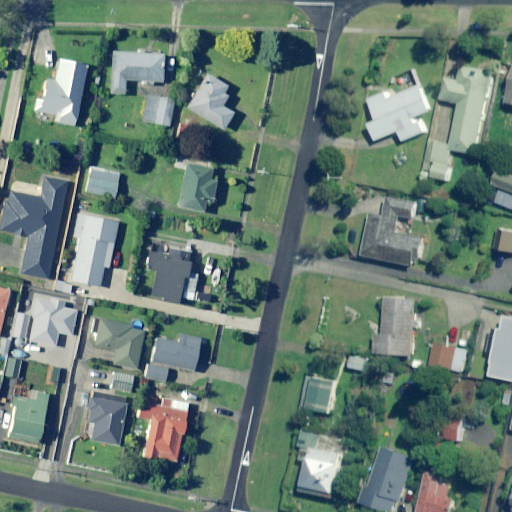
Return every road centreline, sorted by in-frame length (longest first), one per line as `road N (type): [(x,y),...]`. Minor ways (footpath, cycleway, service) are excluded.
road 1 (residential): [(331,0),(230,511)]
road 2 (residential): [(0,482),(142,511)]
